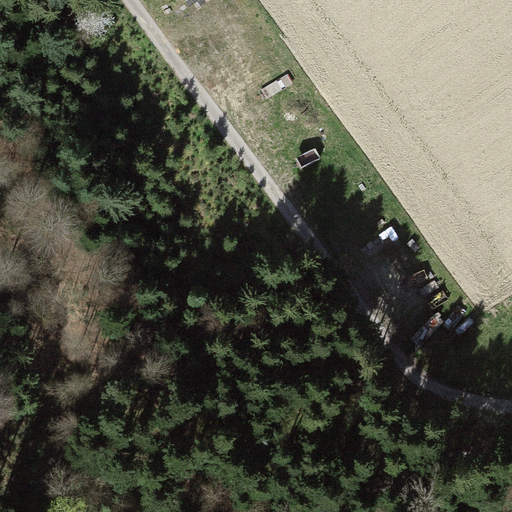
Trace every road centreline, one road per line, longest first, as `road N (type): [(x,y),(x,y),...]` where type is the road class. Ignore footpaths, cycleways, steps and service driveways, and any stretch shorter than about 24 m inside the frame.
road 1 (track): [(137,0),(397,359),(455,396),(511,405)]
road 2 (track): [(363,511),(511,427)]
